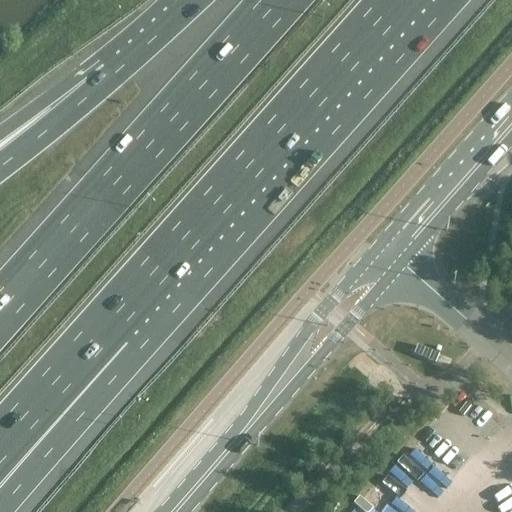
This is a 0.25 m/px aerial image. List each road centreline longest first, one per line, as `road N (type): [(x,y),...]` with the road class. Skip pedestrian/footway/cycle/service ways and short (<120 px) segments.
road 1 (motorway): [(116,332),(417,0)]
road 2 (motorway): [(279,0),(0,312)]
road 3 (tertiary): [(380,245),(163,511)]
road 4 (tertiary): [(184,511),(401,263)]
road 5 (tertiary): [(511,98),(380,245)]
road 6 (motorway): [(0,489),(116,332)]
road 7 (motorway): [(0,454),(116,332)]
road 8 (tertiary): [(401,263),(511,139)]
road 9 (motorway): [(111,74),(0,166)]
road 10 (unclassified): [(511,354),(401,263)]
road 11 (motorway): [(111,74),(0,141)]
